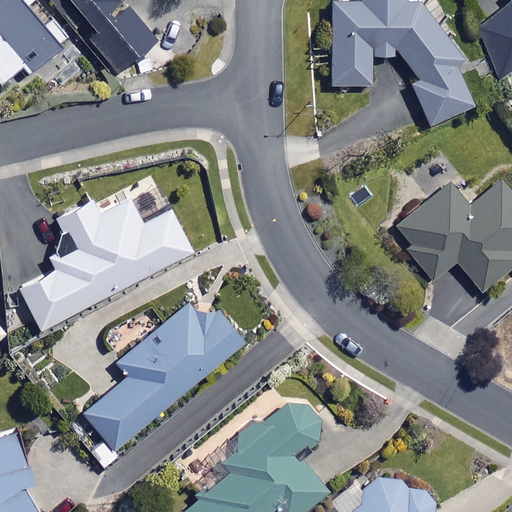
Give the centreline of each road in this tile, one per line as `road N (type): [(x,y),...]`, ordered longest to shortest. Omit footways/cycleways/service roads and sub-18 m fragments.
road 1 (residential): [(258,93),(264,181),(293,254),(317,287),(372,337),(511,419)]
road 2 (residential): [(258,93),(0,142)]
